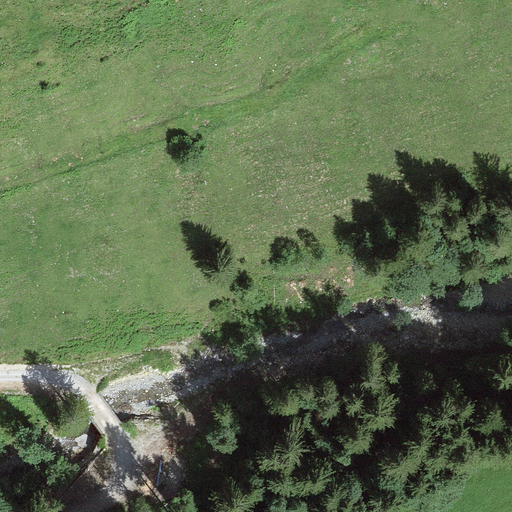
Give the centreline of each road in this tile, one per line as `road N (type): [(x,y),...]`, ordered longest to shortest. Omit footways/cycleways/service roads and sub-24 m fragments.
road 1 (track): [(0,185),(262,99),(374,28)]
road 2 (track): [(0,376),(71,382),(110,426),(123,479),(84,511)]
